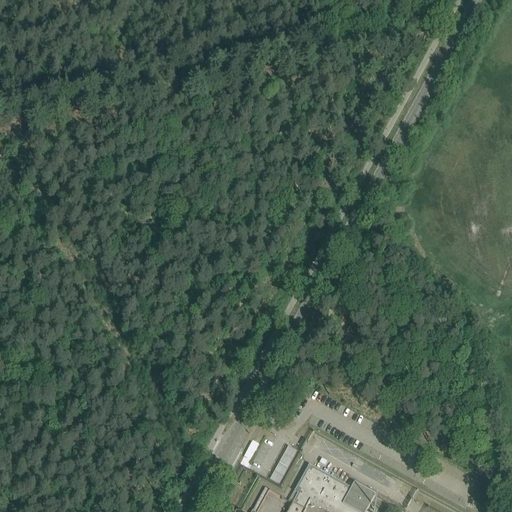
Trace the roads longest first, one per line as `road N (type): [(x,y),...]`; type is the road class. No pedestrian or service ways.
road 1 (tertiary): [(195,511),(486,0)]
road 2 (track): [(0,129),(200,95),(447,36)]
